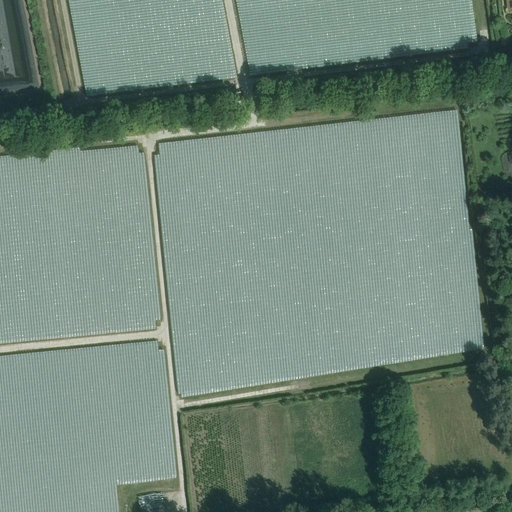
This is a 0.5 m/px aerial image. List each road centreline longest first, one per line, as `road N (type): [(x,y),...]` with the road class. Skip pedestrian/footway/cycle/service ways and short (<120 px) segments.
road 1 (track): [(0,136),(511,73)]
road 2 (unclassified): [(511,489),(359,511)]
